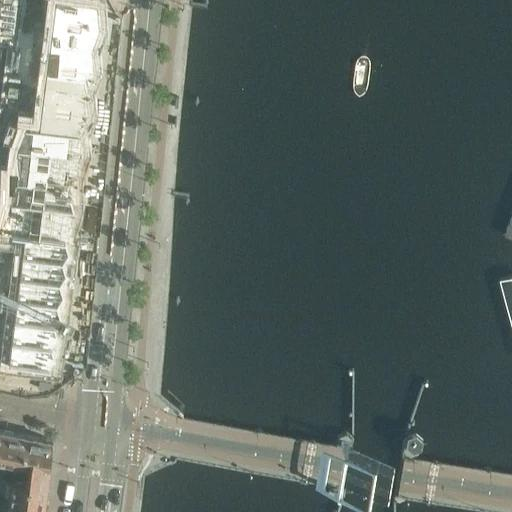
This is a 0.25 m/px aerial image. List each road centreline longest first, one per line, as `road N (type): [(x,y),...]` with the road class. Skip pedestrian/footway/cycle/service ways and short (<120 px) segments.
road 1 (secondary): [(111,424),(155,0)]
road 2 (secondary): [(131,0),(87,419)]
road 3 (tertiary): [(111,424),(511,492)]
